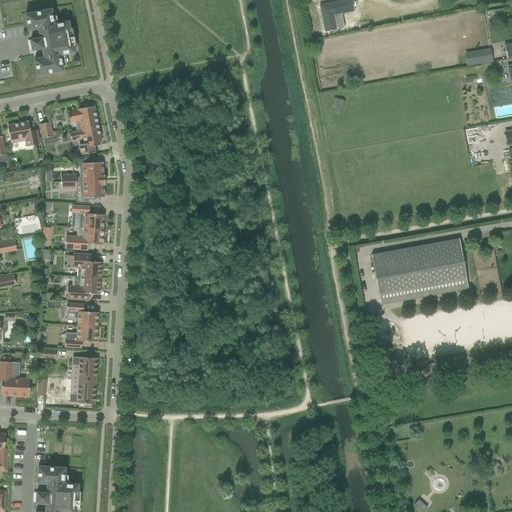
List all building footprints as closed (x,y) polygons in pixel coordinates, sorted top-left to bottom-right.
[(351,0),(351,1),(321,7),(326,32),(325,32),(324,31),(324,32),(337,30),(344,28),(341,13),(353,10),(354,11),(353,12),(354,12),(351,0)] [(34,60),(37,76),(63,71),(60,55),(74,53),(73,45),(69,46),(68,38),(73,37),(68,38),(66,30),(70,30),(68,22),(54,25),(51,9),(25,15),(28,31),(38,29),(40,38),(30,40),(32,50),(42,48),(44,58),(34,60)] [(495,10),(497,24),(505,23),(503,9),(495,10)] [(490,51),(465,56),(467,66),(492,62),(490,51)] [(333,98),(330,111),(338,113),(342,101),(333,98)] [(79,121),(81,131),(98,128),(94,106),(77,109),(77,110),(68,112),(70,123),(79,121)] [(26,147),(39,144),(36,130),(30,131),(28,122),(7,126),(10,144),(25,141),(26,147)] [(42,138),(52,136),(49,123),(39,125),(42,138)] [(81,131),(69,133),(71,142),(80,140),(80,138),(85,137),(87,144),(87,145),(78,147),(80,156),(83,155),(95,153),(94,146),(100,145),(99,139),(100,139),(98,128),(81,131)] [(61,175),(61,182),(104,180),(104,176),(103,176),(102,163),(103,163),(82,163),(82,164),(79,165),(80,177),(76,177),(75,175),(61,175)] [(29,190),(42,188),(40,175),(28,176),(29,190)] [(104,185),(104,183),(104,180),(61,182),(61,189),(76,189),(76,186),(80,186),(81,197),(84,197),(84,198),(83,198),(104,197),(103,185),(104,185)] [(89,207),(72,206),(71,213),(78,213),(77,228),(103,230),(104,215),(89,214),(89,207)] [(37,216),(26,216),(27,231),(38,231),(37,216)] [(44,227),(43,238),(52,238),(52,227),(44,227)] [(103,232),(103,230),(77,228),(76,237),(66,236),(65,249),(87,251),(88,244),(102,245),(102,236),(103,236),(103,232)] [(25,251),(27,261),(37,259),(32,236),(20,238),(23,251),(25,251)] [(459,239),(371,255),(380,305),(467,289),(459,239)] [(14,241),(0,243),(0,253),(16,251),(14,241)] [(101,263),(91,262),(91,255),(73,254),(73,256),(67,256),(67,265),(73,266),(73,268),(78,268),(77,277),(100,278),(101,263)] [(0,287),(15,286),(13,276),(0,278),(0,287)] [(100,278),(77,277),(72,277),(75,277),(74,286),(67,286),(67,299),(89,300),(89,294),(99,294),(100,278)] [(78,319),(77,326),(97,327),(98,313),(83,312),(84,304),(67,304),(66,311),(67,311),(66,318),(78,319)] [(394,320),(387,323),(384,315),(377,318),(384,334),(397,328),(394,320)] [(96,342),(97,327),(77,326),(77,334),(66,333),(65,340),(64,347),(81,348),(81,341),(96,342)] [(55,351),(40,350),(39,358),(55,359),(55,351)] [(72,357),(71,380),(96,381),(97,358),(79,357),(79,358),(72,357)] [(13,362),(0,361),(0,379),(2,380),(1,396),(29,397),(30,379),(12,378),(13,362)] [(45,396),(46,380),(38,380),(37,396),(45,396)] [(94,404),(96,381),(71,380),(70,403),(76,403),(94,404)] [(76,511),(76,508),(73,508),(73,500),(79,501),(79,500),(73,500),(74,492),(77,492),(78,484),(63,484),(64,468),(38,466),(37,483),(47,483),(46,493),(36,492),(35,503),(46,503),(45,511),(76,511)]
